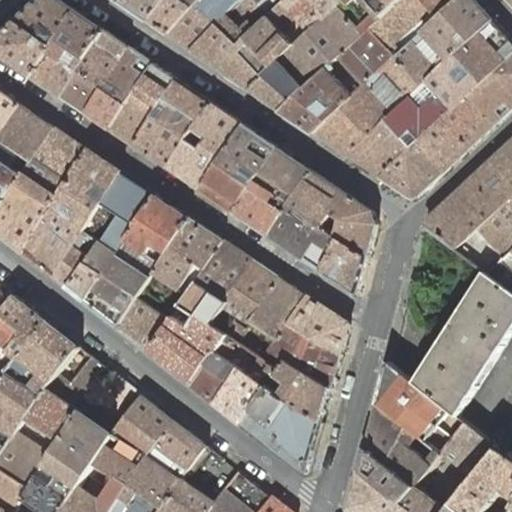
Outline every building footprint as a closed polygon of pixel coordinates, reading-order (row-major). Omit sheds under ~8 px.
[(57,46),(53,52),(67,62),(77,47),(84,51),(74,66),(81,71),(108,31),(79,11),(62,0),(43,0),(19,22),(57,46)] [(120,0),(152,21),(169,0),(120,0)] [(169,0),(152,21),(172,34),(202,0),(169,0)] [(202,0),(172,34),(196,51),(230,15),(244,0),(202,0)] [(402,0),(244,0),(230,15),(196,51),(219,66),(245,84),(270,101),(284,110),(330,67),(341,57),(372,28),(384,17),(402,0)] [(460,0),(402,0),(384,17),(372,28),(390,48),(398,57),(425,32),(441,18),(460,0)] [(484,6),(478,0),(460,0),(441,18),(425,32),(398,57),(425,87),(430,82),(443,70),(423,49),(432,40),(447,55),(442,60),(447,65),(452,61),(497,20),(484,6)] [(443,70),(430,82),(456,109),(470,95),(511,55),(511,36),(497,20),(452,61),(447,65),(443,70)] [(0,54),(35,78),(53,52),(57,46),(19,22),(0,39),(0,54)] [(390,48),(372,28),(341,57),(330,67),(284,110),(317,132),(356,96),(367,86),(398,57),(390,48)] [(108,31),(81,71),(105,88),(132,47),(108,31)] [(77,47),(67,62),(74,66),(84,51),(77,47)] [(132,47),(105,88),(110,91),(114,84),(124,91),(120,98),(129,104),(138,90),(156,63),(132,47)] [(67,62),(53,52),(35,78),(64,97),(81,71),(74,66),(67,62)] [(511,55),(470,95),(498,124),(511,111),(511,55)] [(425,87),(398,57),(367,86),(356,96),(317,132),(351,156),(414,97),(424,87),(425,87)] [(156,63),(138,90),(162,107),(180,80),(156,63)] [(105,88),(81,71),(64,97),(89,114),(105,88)] [(162,107),(136,145),(170,168),(189,139),(196,130),(214,102),(180,80),(162,107)] [(430,82),(425,87),(424,87),(414,97),(351,156),(382,177),(419,143),(445,119),(456,109),(430,82)] [(114,84),(110,91),(120,98),(124,91),(114,84)] [(110,91),(105,88),(89,114),(112,129),(129,104),(120,98),(110,91)] [(0,127),(6,131),(23,105),(0,89),(0,127)] [(129,104),(112,129),(136,145),(162,107),(138,90),(129,104)] [(470,95),(456,109),(445,119),(472,149),(486,136),(498,124),(470,95)] [(189,139),(170,168),(204,190),(222,163),(248,125),(214,102),(196,130),(189,139)] [(36,159),(57,127),(23,105),(6,131),(0,139),(0,212),(25,175),(36,159)] [(472,149),(445,119),(419,143),(446,173),(472,149)] [(248,125),(222,163),(255,185),(259,180),(245,170),(248,166),(262,176),(280,147),(248,125)] [(70,182),(91,150),(57,127),(36,159),(70,182)] [(419,143),(382,177),(411,196),(412,197),(413,197),(414,197),(415,198),(416,198),(417,198),(418,198),(419,198),(420,197),(421,197),(422,196),(446,173),(419,143)] [(511,144),(430,221),(428,227),(457,249),(488,272),(491,274),(511,289),(511,144)] [(262,176),(259,180),(293,202),(315,170),(280,147),(262,176)] [(109,195),(125,173),(91,150),(70,182),(26,252),(56,276),(86,231),(103,204),(109,195)] [(0,212),(0,231),(26,252),(70,182),(36,159),(25,175),(0,212)] [(255,185),(222,163),(204,190),(237,212),(255,185)] [(245,170),(259,180),(262,176),(248,166),(245,170)] [(315,170),(293,202),(317,222),(326,227),(335,214),(331,211),(345,190),(315,170)] [(128,241),(159,195),(125,173),(109,195),(103,204),(86,231),(103,242),(120,253),(128,241)] [(259,180),(255,185),(237,212),(271,235),(293,202),(259,180)] [(343,220),(339,237),(343,239),(370,258),(380,224),(376,211),(345,190),(331,211),(335,214),(343,220)] [(174,247),(193,217),(159,195),(128,241),(120,253),(118,256),(152,279),(157,271),(169,254),(174,247)] [(293,202),(271,235),(324,270),(343,239),(339,237),(326,227),(317,222),(293,202)] [(199,264),(208,270),(227,240),(193,217),(174,247),(169,254),(157,271),(182,289),(199,264)] [(56,276),(71,287),(103,242),(86,231),(56,276)] [(343,239),(324,270),(341,282),(359,293),(360,292),(370,258),(343,239)] [(228,301),(255,259),(227,240),(208,270),(200,282),(228,301)] [(88,301),(118,256),(120,253),(103,242),(71,287),(88,301)] [(88,301),(121,326),(140,297),(144,290),(150,282),(152,279),(118,256),(88,301)] [(227,306),(252,323),(282,277),(255,259),(228,301),(230,302),(227,306)] [(418,382),(462,416),(470,404),(511,337),(511,289),(491,274),(488,272),(431,362),(428,366),(421,377),(418,382)] [(252,323),(279,341),(290,324),(310,295),(282,277),(252,323)] [(0,318),(18,295),(0,281),(0,318)] [(178,314),(183,306),(150,282),(144,290),(178,314)] [(218,352),(230,335),(215,323),(223,312),(227,306),(230,302),(228,301),(200,282),(183,306),(178,314),(173,320),(153,352),(194,384),(217,351),(218,352)] [(0,387),(11,371),(14,367),(20,359),(50,320),(18,295),(0,318),(0,387)] [(290,324),(344,354),(352,325),(351,323),(310,295),(290,324)] [(121,326),(153,352),(173,320),(140,297),(121,326)] [(238,341),(241,342),(246,335),(248,330),(223,312),(215,323),(230,335),(238,341)] [(0,463),(9,449),(15,440),(23,427),(31,415),(44,394),(50,386),(51,384),(82,346),(50,320),(20,359),(14,367),(11,371),(0,387),(0,429),(4,432),(0,437),(0,463)] [(272,351),(334,388),(344,354),(290,324),(279,341),(272,351)] [(270,387),(270,386),(277,376),(280,371),(271,364),(268,362),(265,361),(241,342),(238,341),(230,335),(218,352),(226,357),(243,369),(219,404),(245,424),(252,413),(270,387)] [(241,342),(265,361),(271,352),(246,335),(241,342)] [(51,384),(50,386),(77,404),(107,365),(82,346),(51,384)] [(194,384),(219,404),(243,369),(226,357),(218,352),(217,351),(194,384)] [(277,376),(270,386),(282,394),(324,423),(334,388),(272,351),(271,352),(265,361),(268,362),(271,364),(280,371),(277,376)] [(438,449),(444,454),(451,445),(469,422),(462,416),(418,382),(392,362),(381,404),(410,427),(416,432),(438,449)] [(84,409),(83,410),(109,428),(138,390),(114,371),(84,409)] [(9,449),(0,463),(33,485),(38,478),(47,464),(57,449),(65,437),(83,410),(84,409),(77,404),(50,386),(44,394),(31,415),(23,427),(15,440),(9,449)] [(282,394),(270,386),(270,387),(252,413),(245,424),(308,473),(310,473),(312,465),(324,423),(282,394)] [(65,511),(113,511),(130,485),(142,467),(150,456),(177,421),(146,395),(117,434),(108,445),(96,464),(80,489),(65,511)] [(369,448),(418,487),(444,454),(438,449),(431,459),(410,444),(404,440),(410,427),(381,404),(369,448)] [(42,511),(65,511),(80,489),(96,464),(108,445),(117,434),(109,428),(83,410),(65,437),(57,449),(47,464),(38,478),(33,485),(24,499),(42,511)] [(511,423),(504,417),(492,433),(507,445),(511,439),(511,423)] [(113,511),(162,511),(165,509),(184,479),(209,446),(177,421),(150,456),(142,467),(130,485),(113,511)] [(501,448),(469,422),(451,445),(482,471),(501,448)] [(431,459),(438,449),(416,432),(410,427),(404,440),(410,444),(431,459)] [(364,465),(362,470),(405,503),(418,487),(369,448),(364,465)] [(449,511),(511,511),(511,455),(501,448),(482,471),(450,511),(449,511)] [(0,511),(16,511),(22,503),(24,499),(33,485),(0,463),(0,511)] [(405,503),(362,470),(353,506),(353,507),(352,508),(353,509),(354,509),(354,510),(356,511),(449,511),(450,511),(418,487),(405,503)] [(217,503),(211,511),(261,511),(273,496),(241,471),(217,503)] [(211,511),(217,503),(184,479),(165,509),(162,511),(211,511)] [(293,511),(273,496),(261,511),(293,511)]
